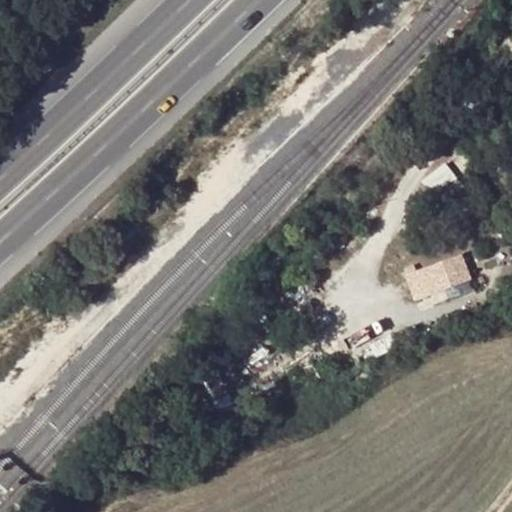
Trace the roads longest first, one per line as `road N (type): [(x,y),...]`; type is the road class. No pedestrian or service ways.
road 1 (trunk): [(0,255),(271,0)]
road 2 (trunk): [(125,72),(0,197)]
road 3 (trunk): [(125,72),(0,179)]
